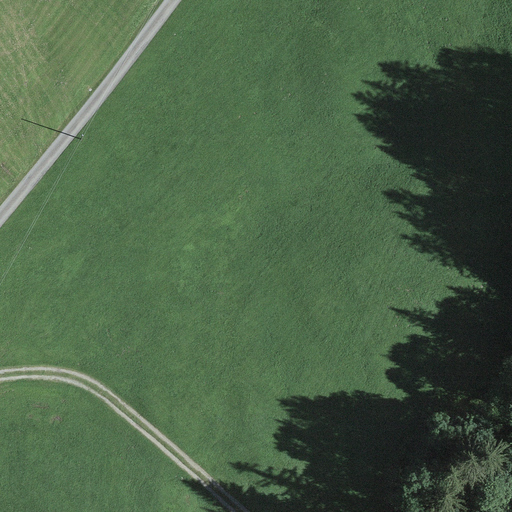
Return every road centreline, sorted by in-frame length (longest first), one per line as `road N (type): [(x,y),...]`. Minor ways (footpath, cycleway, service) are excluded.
road 1 (track): [(0,374),(53,372),(95,387),(242,511)]
road 2 (track): [(0,216),(172,0)]
